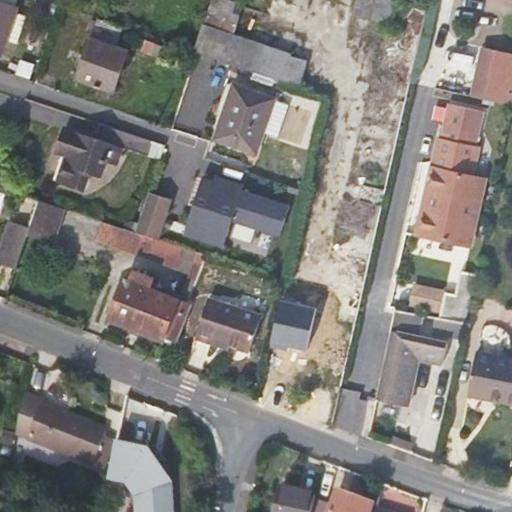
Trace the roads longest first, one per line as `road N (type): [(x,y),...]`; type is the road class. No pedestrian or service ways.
road 1 (residential): [(511,509),(244,415)]
road 2 (residential): [(244,415),(0,315)]
